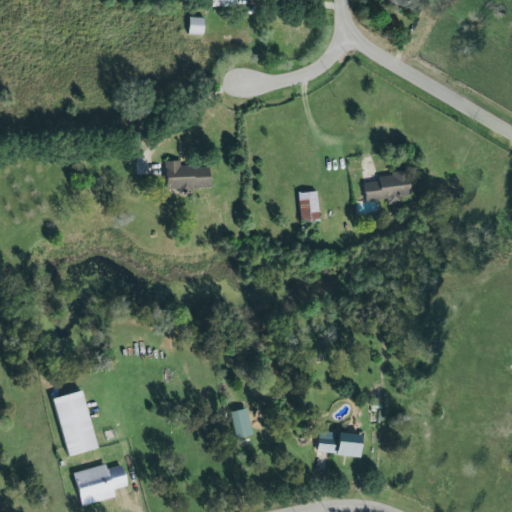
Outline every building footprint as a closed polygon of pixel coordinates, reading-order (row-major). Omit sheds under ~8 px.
[(419,0),(379,0),(379,3),(417,12),(419,0)] [(188,35),(202,35),(203,18),(189,18),(188,35)] [(208,167),(179,167),(179,161),(164,161),(165,192),(192,191),(191,188),(209,188),(208,167)] [(363,183),(365,202),(386,199),(387,205),(400,204),(400,197),(409,196),(407,172),(377,175),(378,182),(363,183)] [(297,193),(299,223),(318,222),(316,192),(297,193)] [(51,399),(67,457),(96,449),(80,391),(51,399)] [(228,413),(235,439),(252,434),(245,408),(228,413)] [(316,454),(358,456),(359,434),(317,432),(316,454)] [(72,473),(80,506),(113,498),(112,490),(126,486),(120,465),(105,469),(104,465),(72,473)]
